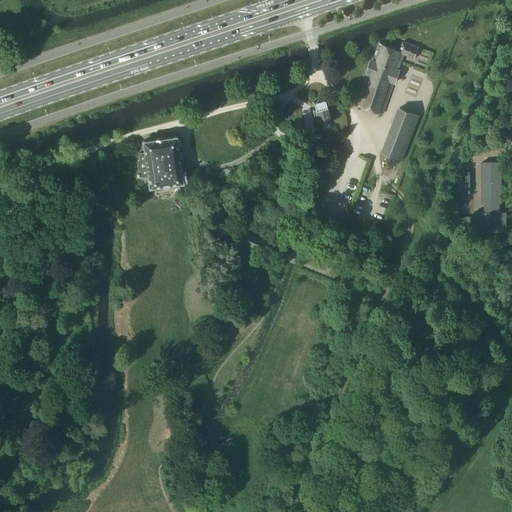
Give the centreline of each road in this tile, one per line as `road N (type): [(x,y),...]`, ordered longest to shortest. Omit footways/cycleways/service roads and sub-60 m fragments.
road 1 (primary): [(0,115),(344,0)]
road 2 (track): [(319,69),(291,95),(72,163),(0,212)]
road 3 (track): [(396,192),(410,215),(409,239),(289,511)]
road 4 (primary): [(287,0),(0,98)]
road 5 (track): [(186,125),(193,163),(211,173),(233,171),(270,136),(291,95)]
road 6 (track): [(410,227),(506,332)]
